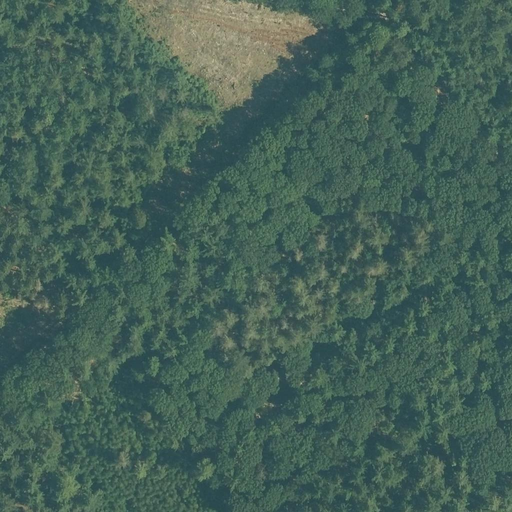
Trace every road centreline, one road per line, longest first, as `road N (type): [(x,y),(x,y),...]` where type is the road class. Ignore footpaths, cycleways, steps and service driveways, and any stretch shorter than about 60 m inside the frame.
road 1 (track): [(380,16),(0,384)]
road 2 (track): [(367,0),(511,170)]
road 3 (track): [(0,206),(84,304)]
